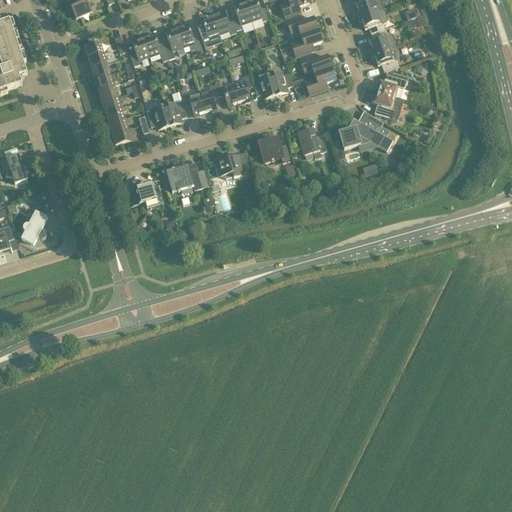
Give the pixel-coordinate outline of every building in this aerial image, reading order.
[(71,11),(87,4),(85,0),(71,0),(67,2),(71,11)] [(259,12),(255,0),(249,0),(250,1),(244,3),(251,24),(262,20),(263,24),(269,22),(265,10),(259,12)] [(284,22),(298,17),(301,16),(299,9),(310,5),(308,0),(298,0),(279,7),(284,22)] [(357,0),(360,5),(356,6),(358,14),(356,15),(358,20),(384,11),(379,0),(357,0)] [(233,7),(238,20),(232,22),(233,24),(236,33),(242,31),(240,28),(251,24),(244,3),(238,6),(238,4),(234,5),(233,7)] [(87,4),(71,11),(76,21),(92,14),(87,4)] [(408,21),(418,18),(416,9),(406,12),(408,21)] [(365,32),(369,31),(371,36),(385,31),(383,26),(386,25),(388,22),(384,11),(358,20),(360,25),(362,25),(365,32)] [(227,26),(223,13),(220,12),(217,13),(218,15),(212,17),(219,37),(230,33),(231,37),(237,35),(236,33),(233,24),(227,26)] [(201,21),(205,33),(200,35),(203,47),(209,45),(208,41),(219,37),(212,17),(206,19),(205,17),(202,18),(201,21)] [(290,38),(299,35),(301,38),(317,32),(313,20),(304,23),(302,17),(285,23),(290,38)] [(417,29),(424,26),(422,19),(414,22),(417,29)] [(0,97),(8,95),(7,92),(22,87),(19,80),(27,77),(23,65),(26,64),(12,22),(0,26),(0,63),(2,71),(0,71),(0,97)] [(191,38),(187,26),(185,24),(181,26),(182,27),(176,29),(183,50),(188,48),(191,54),(195,52),(196,56),(203,53),(201,47),(197,36),(191,38)] [(185,56),(183,50),(176,29),(170,32),(169,30),(166,31),(165,33),(170,46),(164,48),(169,62),(175,60),(173,54),(177,52),(179,58),(185,56)] [(373,42),(369,43),(371,50),(369,51),(371,57),(395,48),(395,46),(395,42),(394,40),(393,37),(390,35),(387,36),(385,31),(371,36),(373,42)] [(314,54),(314,53),(312,47),(322,44),(317,32),(301,38),(302,42),(290,46),(295,61),(314,54)] [(158,48),(153,35),(151,34),(148,35),(148,37),(142,39),(149,60),(160,56),(162,65),(169,62),(164,48),(163,46),(158,48)] [(120,39),(114,41),(117,52),(123,50),(120,39)] [(149,60),(142,39),(136,41),(136,40),(132,41),(131,43),(136,56),(130,58),(134,69),(140,67),(139,63),(149,60)] [(100,44),(84,49),(88,60),(104,55),(100,44)] [(384,73),(398,67),(397,63),(399,62),(400,58),(399,55),(398,52),(397,50),(395,49),(395,48),(371,57),(373,62),(375,61),(378,68),(382,67),(384,73)] [(91,71),(107,66),(104,55),(88,60),(91,71)] [(315,56),(300,61),(299,62),(304,76),(313,73),(314,76),(331,70),(327,58),(317,61),(315,56)] [(242,58),(235,60),(237,66),(244,64),(242,58)] [(420,64),(417,71),(426,75),(429,69),(420,64)] [(94,82),(111,77),(107,66),(91,71),(94,82)] [(331,70),(314,76),(316,83),(308,86),(312,97),(328,91),(326,86),(335,82),(331,70)] [(287,96),(288,94),(286,90),(293,88),(289,76),(283,78),(282,74),(270,78),(276,98),(283,96),(283,97),(287,96)] [(385,76),(383,85),(377,83),(375,90),(377,90),(376,94),(395,100),(398,90),(404,92),(406,82),(385,76)] [(98,93),(112,88),(114,88),(111,77),(94,82),(98,93)] [(250,101),(247,90),(253,89),(249,77),(243,79),(244,82),(233,85),(239,105),(245,103),(245,104),(249,104),(250,101)] [(269,101),(269,100),(276,98),(270,78),(258,81),(259,85),(253,87),(257,99),(262,97),(264,101),(266,102),(269,101)] [(295,90),(301,88),(299,81),(293,83),(295,90)] [(225,97),(228,108),(230,109),(233,108),(233,106),(239,105),(233,85),(222,89),(221,85),(215,87),(219,98),(225,97)] [(217,113),(213,100),(219,98),(215,87),(210,88),(211,92),(200,95),(206,116),(212,114),(212,116),(216,115),(217,113)] [(101,104),(117,99),(114,88),(112,88),(98,93),(101,104)] [(397,123),(403,102),(395,100),(376,94),(375,98),(373,98),(371,104),(377,106),(374,116),(397,123)] [(181,127),(183,125),(182,121),(186,120),(182,103),(181,104),(178,95),(172,97),(174,105),(165,108),(171,128),(178,126),(178,128),(181,127)] [(191,106),(195,119),(197,120),(200,119),(200,118),(206,116),(200,95),(189,98),(188,95),(182,97),(185,108),(191,106)] [(105,115),(121,110),(117,99),(101,104),(105,115)] [(126,108),(121,110),(105,115),(108,126),(124,121),(122,115),(128,113),(126,108)] [(164,132),(164,130),(171,128),(165,108),(147,113),(152,129),(157,128),(159,132),(161,133),(164,132)] [(360,147),(369,145),(378,150),(387,154),(393,143),(386,139),(389,134),(381,129),(383,125),(372,118),(367,128),(356,122),(350,132),(339,135),(344,152),(360,147)] [(112,137),(128,131),(124,121),(108,126),(112,137)] [(143,136),(144,136),(149,135),(146,123),(140,125),(143,136)] [(115,148),(131,143),(128,131),(112,137),(115,148)] [(304,157),(313,155),(315,161),(321,159),(320,155),(327,153),(323,139),(316,140),(313,131),(307,132),(307,133),(298,136),(304,157)] [(434,138),(428,135),(424,143),(429,146),(434,138)] [(265,165),(273,163),(274,168),(289,164),(285,149),(280,151),(277,141),(259,146),(265,165)] [(214,159),(219,179),(222,178),(226,181),(234,179),(234,180),(245,177),(239,156),(229,159),(228,156),(214,159)] [(29,175),(30,167),(22,166),(19,157),(6,161),(10,172),(7,171),(6,179),(12,180),(15,186),(27,182),(24,174),(29,175)] [(377,165),(364,168),(366,177),(379,174),(377,165)] [(188,167),(174,171),(166,174),(172,195),(180,192),(186,191),(186,192),(188,191),(188,190),(194,188),(195,193),(209,189),(204,172),(192,175),(190,174),(188,167)] [(288,167),(288,177),(296,177),(295,167),(288,167)] [(147,210),(164,205),(159,188),(153,190),(152,184),(145,186),(144,185),(133,188),(135,195),(136,195),(139,206),(145,204),(147,210)] [(25,234),(21,241),(33,247),(37,240),(40,241),(40,242),(41,242),(42,242),(43,242),(44,241),(45,241),(45,240),(46,239),(46,238),(46,237),(46,236),(45,235),(45,234),(44,234),(41,232),(47,220),(51,212),(53,212),(47,194),(38,197),(40,204),(29,226),(27,225),(25,226),(23,228),(23,230),(23,232),(25,234)] [(211,199),(203,201),(204,205),(209,204),(210,209),(214,207),(211,199)] [(9,243),(13,241),(9,228),(0,230),(0,253),(11,250),(9,243)]
